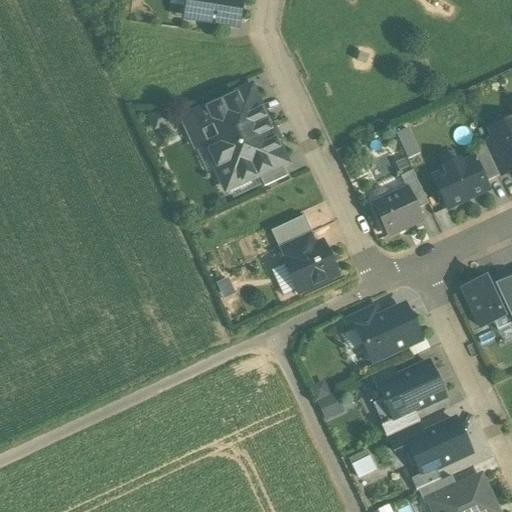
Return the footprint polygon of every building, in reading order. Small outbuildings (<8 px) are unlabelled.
[(186,0),(185,9),(190,10),(188,20),(237,28),(240,12),(238,12),(239,0),(186,0)] [(250,90),(193,117),(186,121),(184,126),(194,148),(200,150),(206,147),(227,191),(282,165),(285,164),(275,143),(272,144),(267,133),(270,132),(250,90)] [(164,113),(150,120),(155,131),(169,124),(164,113)] [(511,121),(490,132),(494,141),(510,173),(511,177),(511,121)] [(398,134),(408,159),(419,154),(409,130),(398,134)] [(510,173),(494,141),(484,146),(499,178),(510,173)] [(472,161),(460,167),(458,163),(443,170),(445,174),(432,180),(447,211),(487,192),(472,161)] [(282,165),(258,176),(264,189),(288,178),(282,165)] [(407,191),(373,207),(388,238),(422,222),(407,191)] [(278,250),(311,234),(303,217),(270,232),(278,250)] [(311,234),(278,250),(284,262),(284,263),(317,248),(311,234)] [(317,248),(284,263),(284,262),(283,263),(298,296),(337,277),(326,252),(320,254),(317,248)] [(511,275),(498,282),(500,287),(511,281),(511,275)] [(511,281),(500,287),(490,292),(485,281),(462,292),(480,330),(492,324),(496,332),(511,325),(511,281)] [(376,308),(345,322),(350,334),(356,331),(381,319),(376,308)] [(381,319),(356,331),(364,347),(362,352),(367,362),(372,364),(420,342),(404,308),(381,319)] [(397,379),(377,388),(378,390),(383,402),(393,422),(393,423),(414,413),(444,400),(428,365),(397,379)] [(392,368),(370,378),(376,391),(378,390),(377,388),(397,379),(392,368)] [(337,394),(319,401),(325,419),(344,413),(337,394)] [(383,402),(376,405),(385,425),(393,422),(383,402)] [(385,425),(380,427),(386,440),(417,425),(419,424),(414,413),(393,423),(393,422),(385,425)] [(470,457),(454,423),(423,437),(402,447),(403,450),(418,481),(434,473),(470,457)] [(417,425),(386,440),(393,455),(403,450),(402,447),(423,437),(417,425)] [(349,459),(358,478),(376,470),(367,451),(349,459)] [(419,493),(439,484),(434,473),(418,481),(411,484),(415,495),(419,493)] [(439,484),(419,493),(424,505),(435,500),(434,499),(456,489),(451,478),(439,484)] [(456,489),(434,499),(435,500),(440,510),(438,511),(497,511),(491,498),(488,499),(478,478),(456,489)]
